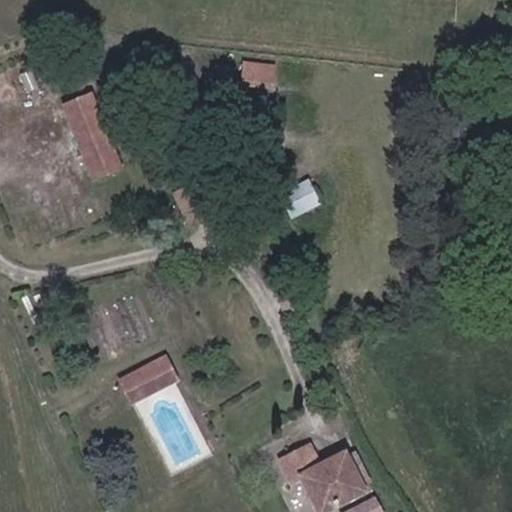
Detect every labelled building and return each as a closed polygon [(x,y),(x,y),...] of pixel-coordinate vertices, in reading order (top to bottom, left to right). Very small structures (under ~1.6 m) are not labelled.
[(278,74),(279,58),(249,56),(249,72),(278,74)] [(135,167),(110,98),(83,108),(110,178),(135,167)] [(309,178),(279,193),(290,217),(321,203),(309,178)] [(231,216),(213,181),(190,190),(207,225),(231,216)] [(129,395),(140,390),(164,379),(174,373),(165,354),(154,359),(130,369),(120,373),(129,395)] [(310,443),(277,458),(288,480),(297,476),(314,511),(361,490),(343,453),(320,464),(310,443)] [(359,448),(349,452),(363,486),(373,482),(359,448)] [(339,511),(384,511),(374,493),(339,511)]
